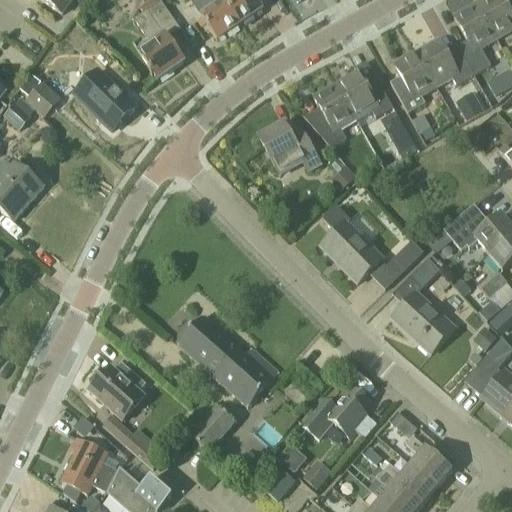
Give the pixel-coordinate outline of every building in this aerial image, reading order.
[(62,18),(75,0),(39,0),(39,1),(62,18)] [(135,23),(153,49),(140,57),(159,84),(184,66),(167,42),(181,32),(161,4),(157,0),(155,0),(140,11),(144,16),(135,23)] [(200,0),(191,6),(193,9),(218,44),(238,30),(241,28),(223,2),(221,0),(200,0)] [(221,0),(223,2),(241,28),(264,12),(255,0),(221,0)] [(501,0),(488,0),(476,7),(496,43),(511,33),(511,4),(506,8),(501,0)] [(457,50),(463,61),(468,69),(474,79),(491,69),(481,52),(496,43),(476,7),(453,20),(467,44),(457,50)] [(439,43),(416,56),(437,91),(452,82),(456,89),(474,79),(468,69),(463,61),(457,50),(446,56),(439,43)] [(401,80),(390,86),(408,117),(425,107),(421,100),(437,91),(416,56),(394,68),(401,80)] [(358,75),(336,88),(356,123),(372,114),(376,122),(393,112),(375,79),(364,85),(358,75)] [(113,135),(135,112),(98,76),(75,99),(113,135)] [(27,102),(21,109),(34,121),(40,114),(46,119),(60,103),(43,89),(33,79),(22,91),(30,98),(27,102)] [(496,100),(507,94),(499,80),(488,86),(496,100)] [(336,88),(313,101),(320,112),(304,121),(331,152),(347,143),(341,132),(356,123),(336,88)] [(457,107),(465,121),(481,111),(473,98),(457,107)] [(30,121),(29,120),(16,109),(15,108),(5,120),(20,133),(30,121)] [(395,115),(379,124),(402,163),(418,154),(404,129),(395,115)] [(305,140),(294,147),(284,128),(259,142),(278,177),(303,164),(308,174),(320,167),(305,140)] [(431,132),(422,137),(427,146),(436,141),(431,132)] [(479,132),(471,139),(477,147),(486,140),(479,132)] [(511,155),(506,148),(499,154),(511,169),(511,155)] [(0,212),(15,226),(44,191),(15,166),(0,183),(0,212)] [(341,195),(352,186),(343,176),(332,185),(341,195)] [(323,224),(334,235),(321,248),(358,286),(380,264),(365,248),(366,247),(348,228),(351,225),(337,210),(323,224)] [(474,242),(488,258),(511,238),(511,231),(501,219),(488,230),(471,211),(444,234),(461,254),(474,242)] [(511,238),(488,258),(503,275),(511,267),(511,238)] [(412,245),(393,263),(405,275),(424,257),(420,254),(412,245)] [(428,263),(410,282),(422,294),(440,275),(428,263)] [(482,293),(490,302),(507,287),(500,278),(482,293)] [(461,282),(454,289),(464,300),(471,293),(461,282)] [(490,302),(501,315),(509,307),(511,304),(511,297),(505,289),(490,302)] [(431,313),(415,299),(414,298),(405,309),(394,322),(432,356),(454,331),(432,312),(431,313)] [(248,412),(280,377),(251,352),(246,357),(203,319),(177,348),(248,412)] [(497,345),(486,336),(476,348),(487,357),(497,345)] [(511,353),(503,343),(478,371),(491,382),(511,356),(511,353)] [(114,375),(110,372),(89,396),(124,427),(146,403),(133,392),(140,385),(121,368),(114,375)] [(503,378),(483,402),(511,426),(511,381),(505,376),(503,378)] [(361,414),(369,405),(352,390),(335,410),(323,400),(300,427),(320,443),(333,427),(350,442),(368,420),(361,414)] [(213,407),(187,437),(209,456),(235,427),(213,407)] [(417,431),(399,416),(391,425),(409,441),(417,431)] [(103,429),(154,474),(155,472),(163,464),(135,439),(112,419),(103,429)] [(413,441),(406,449),(419,460),(411,469),(437,492),(452,474),(426,452),(413,441)] [(86,499),(91,489),(106,497),(117,475),(102,467),(106,458),(76,443),(69,455),(74,457),(60,485),(86,499)] [(289,448),(278,461),(279,462),(294,475),(305,462),(290,449),(289,448)] [(365,455),(373,467),(383,462),(375,449),(365,455)] [(118,451),(110,461),(121,471),(129,461),(118,451)] [(318,465),(303,483),(317,494),(332,477),(318,465)] [(389,468),(383,475),(422,509),(437,492),(411,469),(402,479),(389,468)] [(143,491),(120,471),(107,497),(124,511),(162,511),(173,500),(151,481),(143,491)] [(389,494),(381,504),(390,511),(419,511),(422,509),(383,475),(376,483),(389,494)] [(277,504),(281,500),(294,485),(283,476),(266,495),(277,504)] [(370,511),(360,503),(353,510),(355,511),(390,511),(381,504),(374,511),(370,511)]
